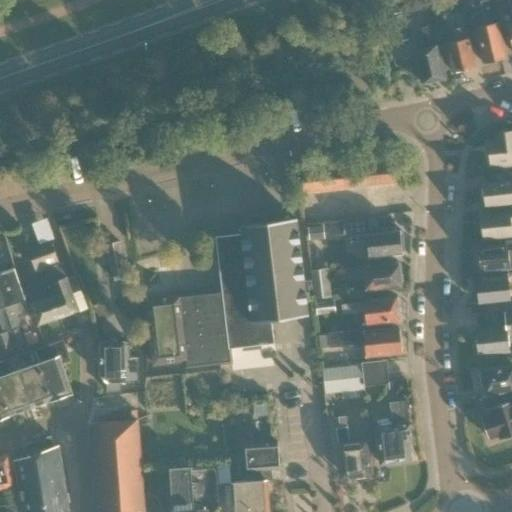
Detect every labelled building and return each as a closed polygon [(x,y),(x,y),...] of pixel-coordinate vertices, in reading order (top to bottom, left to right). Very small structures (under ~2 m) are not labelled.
[(447,0),(450,11),(462,9),(459,0),(447,0)] [(499,24),(498,24),(495,12),(500,11),(497,1),(497,0),(489,0),(481,2),(487,26),(476,29),(484,63),(507,58),(499,24)] [(511,44),(511,14),(508,0),(499,0),(497,1),(500,11),(503,26),(507,25),(511,44)] [(408,40),(401,12),(385,16),(391,44),(408,40)] [(426,49),(414,51),(422,83),(424,83),(424,85),(439,81),(438,79),(445,78),(440,56),(444,55),(437,25),(421,29),(426,49)] [(476,65),(475,65),(469,39),(465,40),(462,28),(453,30),(456,42),(446,45),(453,73),(476,67),(476,65)] [(499,165),(500,168),(511,166),(511,131),(496,133),(497,142),(488,143),(489,154),(488,156),(488,161),(490,162),(490,165),(499,165)] [(383,185),(397,184),(395,163),(381,164),(383,185)] [(370,187),(383,185),(381,164),(368,166),(370,187)] [(368,166),(355,167),(357,188),(370,187),(368,166)] [(355,167),(342,168),(344,189),(357,188),(355,167)] [(328,169),(330,191),(344,189),(342,168),(328,169)] [(328,169),(316,171),(318,192),(330,191),(328,169)] [(318,192),(316,171),(302,172),(304,193),(318,192)] [(511,181),(483,184),(483,188),(482,191),(483,196),(484,198),(485,207),(511,204),(511,181)] [(511,212),(480,216),(483,240),(511,236),(511,224),(511,222),(511,221),(511,212)] [(216,237),(222,291),(229,349),(230,349),(275,344),(272,320),(308,316),(297,219),(259,224),(258,216),(249,217),(250,225),(241,226),(242,234),(216,237)] [(343,222),(344,235),(350,234),(351,246),(368,244),(369,258),(403,254),(405,254),(402,231),(385,233),(384,229),(369,231),(368,219),(343,222)] [(309,241),(321,239),(319,226),(308,227),(309,241)] [(42,252),(48,270),(59,266),(50,239),(39,243),(42,252)] [(478,261),(479,267),(481,269),(481,272),(511,268),(511,240),(507,241),(507,245),(479,248),(480,258),(478,261)] [(120,242),(105,246),(111,277),(127,274),(120,242)] [(42,252),(39,243),(27,247),(37,274),(46,270),(48,270),(42,252)] [(347,269),(349,281),(365,279),(367,291),(401,287),(403,286),(402,274),(401,274),(399,263),(347,269)] [(56,295),(52,296),(60,318),(79,310),(73,294),(81,291),(75,275),(67,278),(62,265),(59,266),(48,270),(46,270),(48,274),(49,274),(56,295)] [(0,273),(0,293),(9,320),(13,329),(28,324),(25,314),(30,312),(25,300),(15,269),(0,273)] [(332,297),(328,269),(310,271),(314,299),(332,297)] [(511,273),(507,274),(508,278),(477,281),(478,291),(476,294),(476,300),(479,302),(479,304),(511,300),(511,273)] [(49,274),(48,274),(41,277),(43,282),(24,289),(38,326),(60,318),(52,296),(56,295),(49,274)] [(232,362),(230,349),(229,349),(222,291),(180,296),(146,299),(154,364),(192,360),(193,366),(232,362)] [(13,329),(9,320),(0,293),(0,321),(4,333),(8,331),(13,329)] [(343,314),(365,312),(367,325),(400,321),(400,320),(402,320),(400,298),(398,299),(397,297),(380,299),(380,297),(364,299),(364,302),(342,305),(343,314)] [(318,303),(319,313),(333,312),(332,302),(318,303)] [(477,344),(476,347),(476,351),(478,353),(478,356),(510,352),(509,343),(511,342),(511,302),(505,303),(506,313),(505,313),(506,327),(476,330),(477,344)] [(15,346),(24,343),(19,329),(9,332),(15,346)] [(330,347),(330,348),(365,344),(366,357),(402,353),(400,329),(364,333),(364,329),(329,333),(329,335),(330,347)] [(0,349),(12,345),(8,331),(4,333),(0,333),(0,349)] [(35,333),(32,334),(31,332),(24,334),(29,346),(39,342),(35,333)] [(320,348),(330,347),(329,335),(319,336),(320,348)] [(62,363),(70,360),(63,340),(45,346),(50,360),(38,365),(51,401),(51,402),(73,394),(62,363)] [(102,377),(101,377),(107,383),(108,382),(108,392),(121,391),(121,382),(139,382),(139,357),(130,358),(130,342),(101,342),(102,377)] [(17,372),(30,408),(51,401),(38,365),(33,351),(27,353),(32,367),(17,372)] [(364,387),(389,384),(386,360),(362,363),(364,387)] [(323,369),(326,395),(363,390),(360,365),(323,369)] [(478,372),(481,385),(482,385),(482,388),(484,388),(485,396),(511,389),(511,365),(480,372),(478,372)] [(0,387),(10,416),(30,408),(17,372),(3,377),(0,367),(0,387)] [(182,388),(180,373),(152,377),(154,392),(182,388)] [(395,394),(407,393),(406,381),(394,382),(395,394)] [(0,420),(10,416),(0,387),(0,420)] [(485,410),(487,418),(482,419),(488,438),(500,434),(502,439),(511,435),(511,395),(510,396),(511,401),(485,410)] [(392,427),(377,428),(381,464),(385,463),(388,465),(393,465),(396,462),(410,461),(408,442),(412,442),(410,424),(406,424),(406,421),(410,421),(407,401),(389,403),(392,427)] [(255,417),(267,416),(266,403),(253,404),(255,417)] [(336,428),(342,478),(356,477),(357,479),(366,478),(366,476),(370,476),(367,442),(349,444),(346,417),(338,418),(340,428),(336,428)] [(94,423),(100,511),(144,511),(138,420),(94,423)] [(51,436),(9,450),(9,455),(12,470),(16,469),(15,461),(17,460),(54,448),(51,436)] [(272,480),(271,470),(280,469),(277,442),(245,445),(247,461),(248,481),(231,483),(232,511),(269,511),(267,480),(272,480)] [(17,460),(15,461),(16,469),(23,511),(63,511),(69,510),(59,447),(56,447),(54,448),(17,460)] [(0,489),(15,487),(12,470),(9,455),(0,458),(0,489)] [(219,511),(216,465),(171,468),(173,511),(219,511)]
